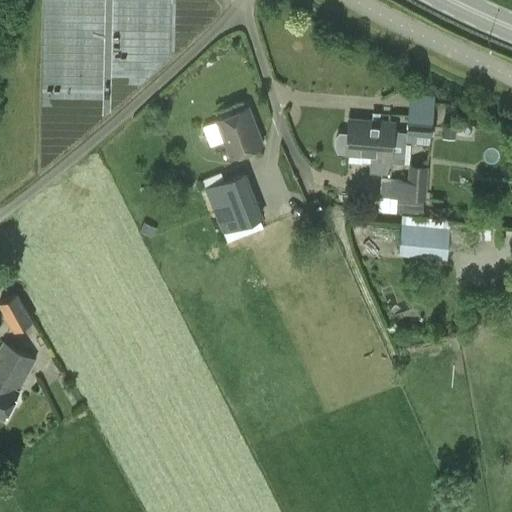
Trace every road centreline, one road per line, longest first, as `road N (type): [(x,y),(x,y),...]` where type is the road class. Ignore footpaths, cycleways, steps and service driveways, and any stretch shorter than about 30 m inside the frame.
road 1 (unclassified): [(244,0),(131,114),(0,217)]
road 2 (unclassified): [(511,79),(352,0)]
